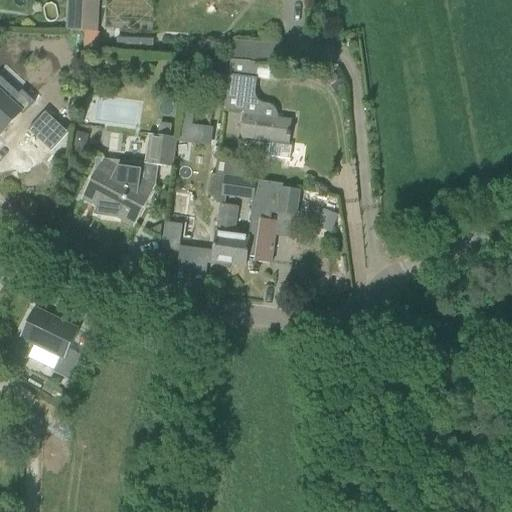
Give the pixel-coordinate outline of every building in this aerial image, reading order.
[(98,0),(68,0),(66,31),(96,33),(98,0)] [(279,68),(281,46),(232,41),(228,76),(223,112),(244,115),(241,139),(270,143),(268,155),(287,157),(290,132),(288,132),(290,121),(276,120),(276,119),(276,116),(275,114),(274,112),(273,110),(271,108),(270,108),(259,104),(257,104),(255,102),(254,101),(253,99),(252,98),(251,96),(251,94),(251,80),(255,81),(257,65),(279,68)] [(69,66),(72,63),(60,51),(48,63),(60,75),(64,71),(69,76),(74,71),(69,66)] [(0,134),(19,113),(22,116),(35,103),(22,91),(18,95),(0,78),(0,134)] [(45,112),(28,131),(51,152),(68,134),(45,112)] [(193,126),(190,144),(207,147),(209,128),(193,126)] [(73,132),(69,146),(83,150),(87,136),(73,132)] [(148,136),(143,165),(158,167),(159,167),(172,169),(177,140),(148,136)] [(89,186),(80,201),(82,202),(83,200),(99,208),(98,215),(117,218),(133,227),(132,229),(133,229),(148,202),(156,187),(155,186),(158,167),(143,165),(140,165),(139,172),(120,170),(103,161),(104,159),(103,158),(89,186)] [(217,159),(215,175),(223,176),(244,179),(246,163),(217,159)] [(223,176),(221,194),(252,199),(255,181),(244,179),(223,176)] [(251,220),(245,266),(247,257),(254,258),(254,262),(271,265),(276,223),(270,222),(271,213),(278,213),(277,214),(296,217),(300,192),(281,189),(281,185),(256,181),(250,220),(251,220)] [(219,205),(212,262),(245,266),(251,220),(250,220),(248,238),(233,236),(237,208),(219,205)] [(173,224),(169,252),(187,255),(191,227),(173,224)] [(34,309),(19,339),(34,346),(48,353),(59,359),(57,362),(52,373),(70,382),(71,380),(82,357),(75,354),(69,351),(70,349),(79,331),(34,309)] [(47,382),(41,392),(50,398),(56,388),(47,382)]
